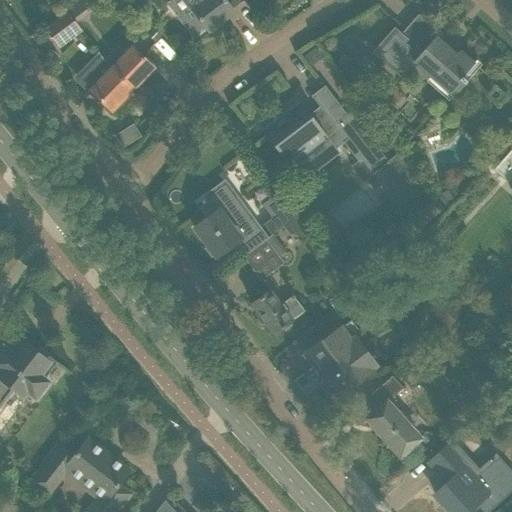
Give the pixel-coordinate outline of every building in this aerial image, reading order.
[(184,0),(190,7),(192,10),(179,20),(193,39),(206,29),(208,31),(234,12),(232,9),(244,0),(184,0)] [(80,29),(68,11),(44,28),(58,46),(80,29)] [(448,101),(452,96),(453,97),(467,81),(462,77),(474,63),(459,50),(456,54),(443,43),(446,39),(418,14),(398,37),(394,33),(378,52),(403,74),(413,62),(430,77),(427,81),(448,101)] [(127,37),(116,23),(104,33),(115,47),(127,37)] [(155,27),(147,36),(155,42),(162,34),(155,27)] [(132,47),(110,69),(132,91),(154,68),(132,47)] [(313,47),(303,54),(310,64),(320,57),(313,47)] [(132,91),(110,69),(104,62),(99,56),(78,78),(97,100),(96,101),(97,101),(110,114),(112,111),(132,91)] [(301,103),(263,132),(275,148),(290,167),(302,183),(340,153),(336,148),(343,143),(360,164),(363,162),(373,175),(366,180),(374,190),(381,185),(391,198),(416,179),(397,154),(388,161),(363,129),(364,128),(352,112),(347,116),(343,110),(331,94),(325,86),(312,96),(317,104),(319,106),(309,114),(301,103)] [(134,127),(119,136),(124,144),(139,136),(134,127)] [(511,149),(506,156),(494,169),(508,181),(511,175),(511,187),(511,189),(511,190),(511,149)] [(215,257),(228,247),(230,250),(260,228),(225,180),(203,196),(215,212),(194,228),(215,257)] [(445,191),(437,198),(444,206),(452,200),(445,191)] [(276,193),(261,204),(271,218),(263,224),(271,235),(272,234),(283,226),(294,217),(276,193)] [(431,203),(418,214),(425,224),(439,213),(431,203)] [(305,226),(315,218),(304,205),(294,212),(305,226)] [(294,217),(283,226),(289,234),(297,236),(304,231),(294,217)] [(271,235),(266,239),(278,255),(285,251),(272,234),(271,235)] [(266,239),(242,256),(260,280),(284,263),(280,258),(266,239)] [(420,304),(447,329),(463,311),(437,287),(420,304)] [(292,320),(304,311),(293,296),(280,305),(269,290),(267,291),(251,303),(274,334),(290,322),(292,320)] [(498,360),(469,332),(435,367),(464,394),(498,360)] [(321,342),(306,354),(317,368),(321,374),(315,379),(334,404),(350,392),(353,390),(350,386),(368,372),(376,366),(356,339),(355,338),(346,344),(344,346),(333,333),(321,342)] [(44,378),(57,362),(39,348),(36,351),(18,336),(17,338),(8,350),(2,345),(0,348),(0,404),(13,389),(23,397),(27,392),(35,399),(49,381),(44,378)] [(371,395),(381,406),(366,419),(400,456),(419,438),(408,426),(412,423),(400,410),(396,413),(386,402),(402,387),(391,375),(371,395)] [(63,442),(33,482),(48,493),(66,469),(102,498),(91,511),(88,509),(86,511),(115,511),(130,494),(118,484),(129,471),(87,438),(76,452),(63,442)] [(444,448),(429,462),(448,482),(435,494),(450,511),(466,511),(473,506),(475,504),(481,511),(489,511),(511,492),(511,471),(507,466),(489,482),(471,463),(452,441),(444,448)] [(175,511),(164,500),(154,511),(175,511)]
